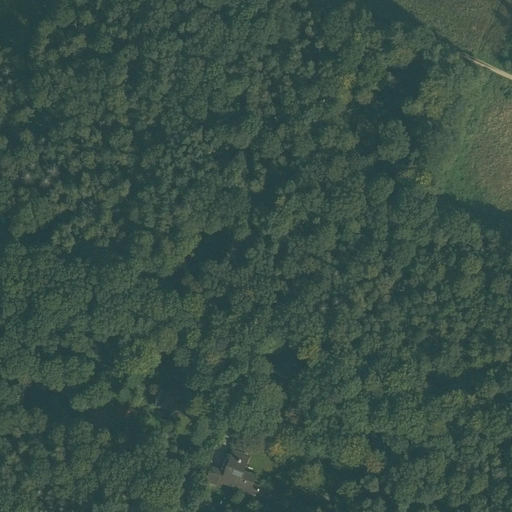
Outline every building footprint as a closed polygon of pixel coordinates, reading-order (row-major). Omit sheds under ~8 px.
[(377,123),(359,121),(357,138),(350,137),(349,144),(359,146),(360,139),(375,141),(377,123)] [(195,399),(166,389),(165,393),(161,392),(156,406),(160,408),(159,408),(167,411),(168,407),(186,413),(187,408),(195,411),(193,417),(197,419),(201,406),(193,404),(195,399)] [(137,409),(125,404),(118,421),(120,422),(130,426),(130,424),(137,409)] [(130,426),(120,422),(119,426),(131,431),(133,425),(130,424),(130,426)] [(268,490),(253,484),(255,479),(252,478),(253,475),(249,474),(248,476),(237,472),(240,464),(239,464),(242,456),(238,455),(238,454),(235,453),(234,454),(232,453),(225,473),(222,483),(223,484),(256,496),(255,499),(264,502),(267,492),(268,490)] [(225,473),(212,468),(207,481),(222,487),(223,484),(222,483),(225,473)] [(277,495),(267,492),(264,502),(273,506),(277,495)]
